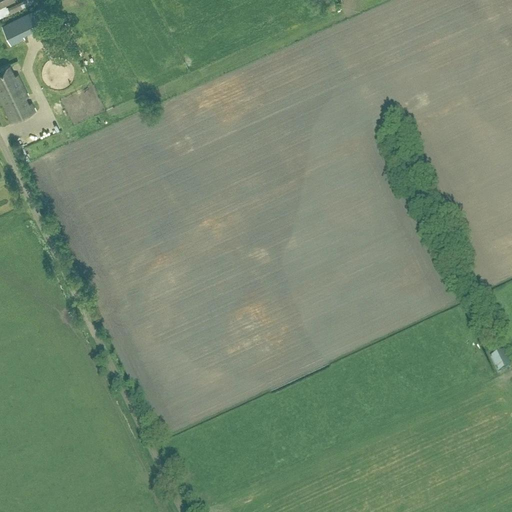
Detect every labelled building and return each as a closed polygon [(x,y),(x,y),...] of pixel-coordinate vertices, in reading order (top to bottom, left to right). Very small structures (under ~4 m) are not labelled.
[(9,12),(14,10),(26,5),(23,0),(19,0),(11,4),(7,6),(9,12)] [(40,8),(34,11),(36,14),(41,25),(50,43),(56,41),(40,8)] [(15,19),(2,26),(10,44),(23,37),(22,34),(41,25),(36,14),(16,23),(15,19)] [(14,76),(8,64),(0,68),(0,99),(10,121),(34,110),(31,102),(26,104),(23,97),(27,95),(17,74),(14,76)] [(391,110),(394,116),(404,111),(402,105),(391,110)] [(499,372),(510,368),(504,356),(494,360),(499,372)]
